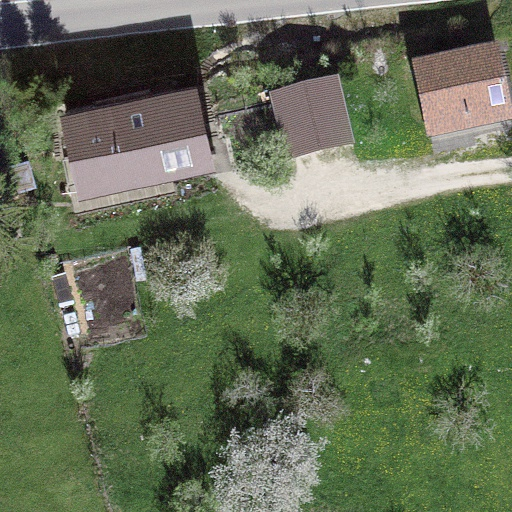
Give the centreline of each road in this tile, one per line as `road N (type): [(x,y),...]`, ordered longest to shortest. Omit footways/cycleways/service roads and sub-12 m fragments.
road 1 (tertiary): [(264,0),(0,32)]
road 2 (track): [(511,168),(366,198)]
